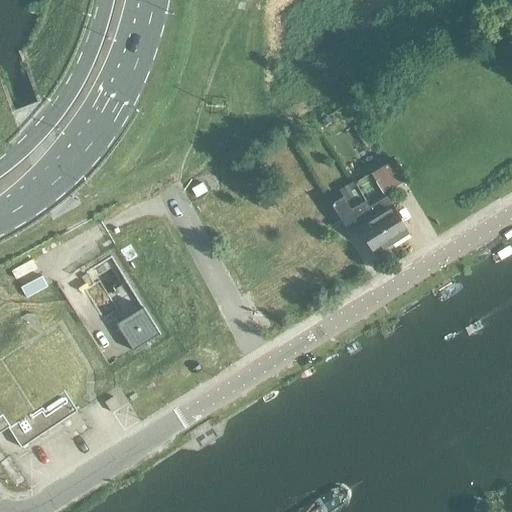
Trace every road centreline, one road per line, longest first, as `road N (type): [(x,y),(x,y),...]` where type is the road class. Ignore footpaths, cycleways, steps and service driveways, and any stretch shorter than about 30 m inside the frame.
road 1 (unclassified): [(27,511),(511,215)]
road 2 (primary): [(0,217),(58,179),(99,134),(136,70),(158,0)]
road 3 (primary): [(109,0),(62,108),(0,169)]
road 4 (trunk): [(111,511),(0,342)]
